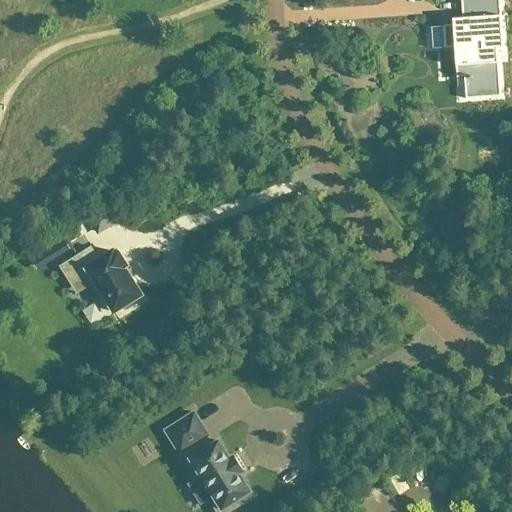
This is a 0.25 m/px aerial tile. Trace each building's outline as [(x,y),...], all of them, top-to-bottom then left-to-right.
[(499,0),(460,0),(462,20),(452,21),(452,27),(439,27),(430,28),(431,51),(445,50),(454,49),(456,79),(464,78),(465,101),(500,98),(497,51),(503,51),(499,0)] [(34,267),(44,260),(38,249),(27,256),(34,267)] [(115,256),(112,253),(90,267),(82,253),(58,268),(67,283),(81,274),(97,300),(102,297),(113,314),(123,308),(126,312),(140,303),(138,299),(140,297),(123,270),(127,268),(118,254),(115,256)] [(235,503),(250,494),(239,476),(243,474),(233,458),(229,460),(218,443),(207,450),(202,442),(208,438),(193,415),(165,433),(183,461),(186,459),(192,467),(189,469),(199,486),(204,483),(213,499),(209,501),(216,511),(229,511),(237,507),(235,503)] [(419,489),(431,489),(430,469),(418,470),(419,489)] [(446,495),(455,479),(446,474),(437,490),(446,495)] [(401,497),(412,493),(406,475),(394,479),(401,497)]
